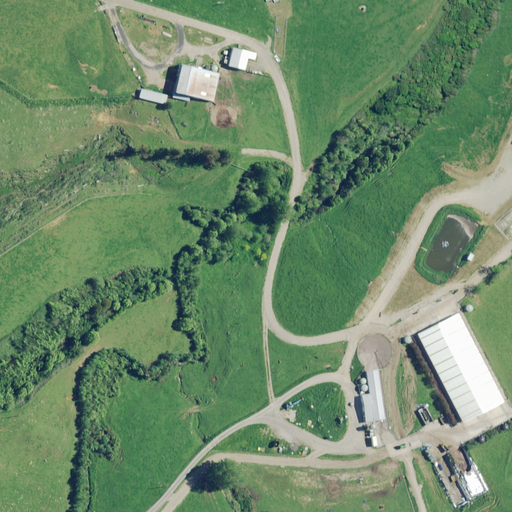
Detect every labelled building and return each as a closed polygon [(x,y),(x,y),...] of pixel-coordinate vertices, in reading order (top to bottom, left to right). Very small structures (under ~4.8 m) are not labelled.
[(255,54),(231,48),(227,66),(244,70),(246,58),(254,60),(255,54)] [(218,74),(179,65),(171,97),(189,101),(190,97),(212,102),(218,74)] [(167,95),(140,89),(138,98),(164,104),(167,95)] [(437,324),(483,413),(503,402),(457,314),(437,324)] [(482,413),(436,325),(417,335),(463,423),(482,413)] [(384,419),(376,370),(365,372),(369,395),(361,396),(365,422),(384,419)] [(433,457),(428,448),(424,451),(428,460),(433,457)]
